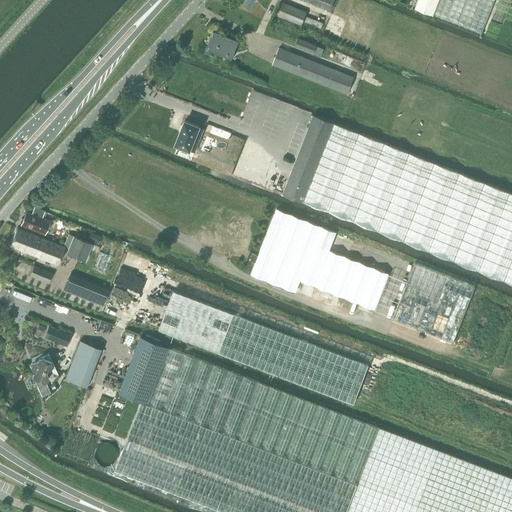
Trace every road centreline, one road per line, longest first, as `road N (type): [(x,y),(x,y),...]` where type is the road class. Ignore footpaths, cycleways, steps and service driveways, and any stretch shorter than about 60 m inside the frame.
road 1 (unclassified): [(0,219),(199,0)]
road 2 (primary): [(0,190),(164,0)]
road 3 (primary): [(153,0),(0,161)]
